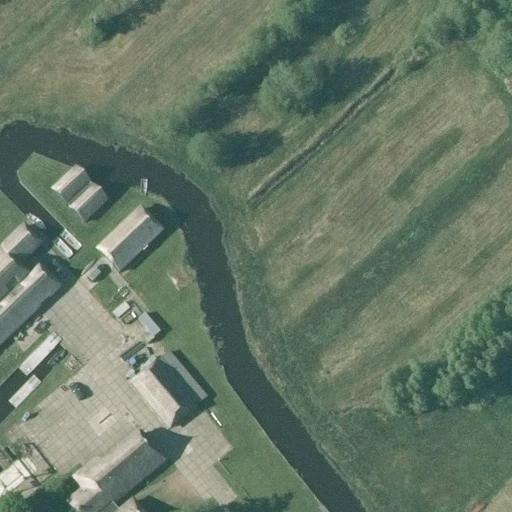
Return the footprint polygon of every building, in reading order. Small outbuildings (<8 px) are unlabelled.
[(75,169),(51,192),(83,228),(108,204),(75,169)] [(120,278),(163,234),(141,213),(98,256),(120,278)] [(2,251),(0,253),(0,348),(60,290),(40,270),(30,280),(20,269),(43,247),(25,228),(2,251)] [(85,291),(99,281),(91,270),(77,280),(85,291)] [(130,298),(114,306),(120,317),(135,309),(130,298)] [(132,386),(169,431),(192,412),(155,367),(132,386)] [(140,436),(103,465),(97,463),(74,482),(83,493),(66,506),(70,511),(104,511),(163,465),(140,436)] [(5,472),(26,498),(39,487),(18,462),(5,472)]
